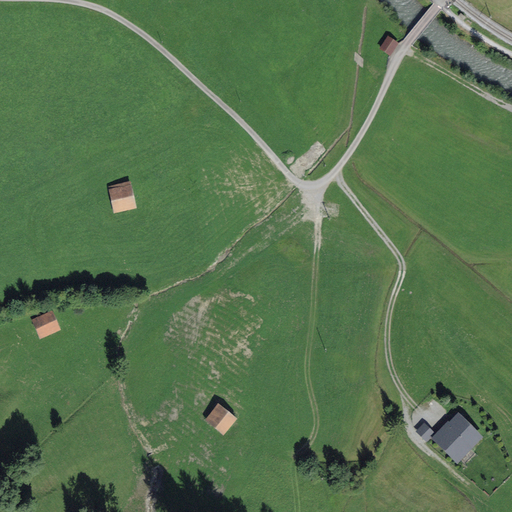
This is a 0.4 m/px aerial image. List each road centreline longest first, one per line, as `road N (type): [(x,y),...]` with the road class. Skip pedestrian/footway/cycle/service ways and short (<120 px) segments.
road 1 (unclassified): [(54,0),(100,8),(152,41),(302,187),(321,188),(372,119),(407,41),(444,0)]
road 2 (track): [(484,500),(412,435),(387,363),(385,321),(402,266),(333,177)]
road 3 (track): [(321,188),(306,364),(314,430),(292,467),(296,511)]
road 4 (track): [(401,53),(511,110)]
